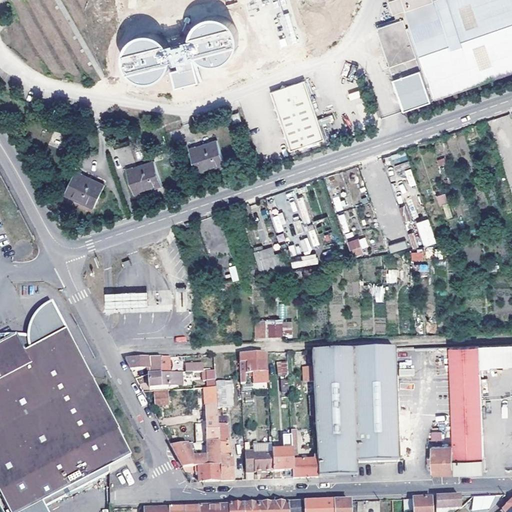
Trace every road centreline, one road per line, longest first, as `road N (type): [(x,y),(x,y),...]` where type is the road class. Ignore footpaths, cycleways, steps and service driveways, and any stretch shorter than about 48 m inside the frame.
road 1 (residential): [(511,99),(65,247)]
road 2 (residential): [(180,496),(511,485)]
road 3 (track): [(209,349),(511,338)]
road 4 (residential): [(65,247),(70,276),(180,496)]
road 5 (unknown): [(430,488),(427,359)]
road 6 (residential): [(65,247),(50,235),(0,144)]
